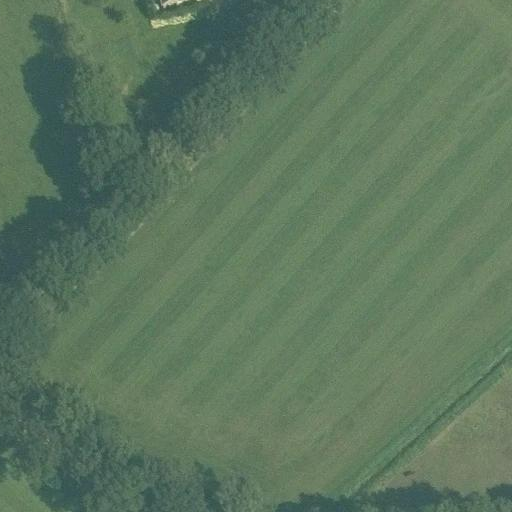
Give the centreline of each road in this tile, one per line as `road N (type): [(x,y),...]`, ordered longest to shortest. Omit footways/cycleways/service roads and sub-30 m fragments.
road 1 (unclassified): [(0,318),(306,0)]
road 2 (unknown): [(185,511),(98,477),(0,388)]
